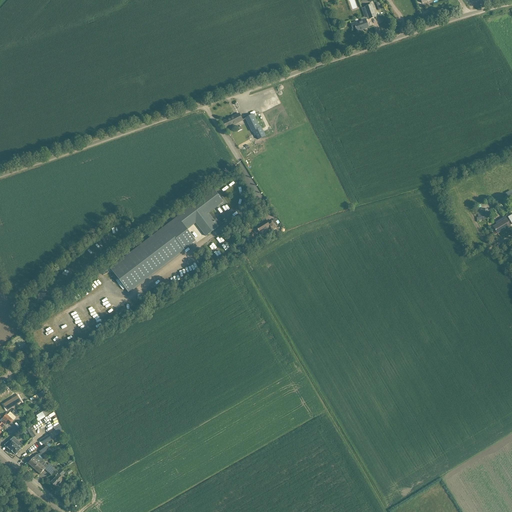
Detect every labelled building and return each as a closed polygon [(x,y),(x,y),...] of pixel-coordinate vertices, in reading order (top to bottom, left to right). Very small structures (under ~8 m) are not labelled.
[(406,0),(398,0),(400,6),(399,6),(401,12),(403,11),(404,15),(412,12),(406,0)] [(366,20),(375,17),(376,17),(372,5),(364,8),(368,16),(361,19),(362,21),(355,23),(355,22),(351,24),(353,29),(355,28),(356,28),(357,31),(365,29),(368,28),(366,20)] [(226,129),(242,121),(239,114),(222,122),(226,129)] [(252,132),(260,128),(253,115),(246,119),(252,132)] [(265,127),(254,132),(260,142),(270,137),(265,127)] [(217,220),(211,211),(223,202),(212,188),(176,215),(178,217),(187,229),(195,223),(206,236),(224,223),(223,221),(225,219),(223,216),(217,220)] [(482,218),(483,220),(486,220),(486,217),(488,217),(488,209),(476,209),(476,214),(478,214),(478,218),(477,218),(477,221),(482,220),(482,218)] [(493,227),(497,233),(510,226),(510,225),(511,224),(511,223),(511,215),(508,217),(508,218),(507,218),(506,216),(503,218),(504,220),(501,222),(500,219),(496,222),(497,224),(493,227)] [(187,229),(178,217),(110,268),(128,292),(196,241),(187,229)] [(268,223),(266,220),(256,227),(257,230),(258,231),(258,230),(260,233),(262,235),(265,233),(264,231),(269,228),(271,230),(275,228),(275,227),(277,225),(274,221),(272,222),(271,221),(268,223)] [(14,339),(12,341),(13,344),(16,342),(22,350),(27,347),(20,336),(14,339)] [(34,364),(29,352),(25,354),(29,363),(30,366),(34,364)] [(9,403),(0,408),(0,416),(13,409),(9,403)] [(51,414),(55,411),(52,405),(48,407),(36,415),(38,418),(37,419),(38,422),(51,414)] [(0,421),(0,434),(1,433),(0,431),(0,429),(4,425),(3,424),(6,421),(9,425),(13,421),(7,415),(3,419),(0,422),(0,421)] [(58,435),(62,432),(60,424),(54,428),(58,435)] [(30,427),(27,429),(33,439),(36,437),(30,427)] [(43,445),(52,439),(49,434),(40,440),(43,445)] [(16,455),(21,449),(17,445),(19,443),(13,438),(8,442),(11,444),(8,448),(16,455)] [(48,450),(47,449),(48,448),(45,444),(38,449),(42,454),(48,450)] [(68,449),(61,452),(63,455),(66,453),(67,457),(71,455),(68,449)] [(31,461),(29,463),(32,466),(31,467),(33,469),(34,468),(35,469),(41,461),(42,460),(46,459),(40,454),(37,455),(36,455),(34,458),(33,458),(33,459),(32,459),(30,460),(31,461)] [(41,461),(35,469),(35,470),(37,472),(38,471),(41,474),(45,469),(45,468),(48,465),(46,463),(45,462),(44,460),(43,460),(42,460),(41,461)] [(51,475),(58,471),(52,466),(47,471),(51,475)] [(51,482),(56,487),(61,482),(59,479),(62,476),(65,473),(61,469),(58,473),(56,476),(57,477),(51,482)] [(64,490),(65,489),(61,486),(57,489),(59,492),(60,491),(63,494),(65,491),(64,490)]
